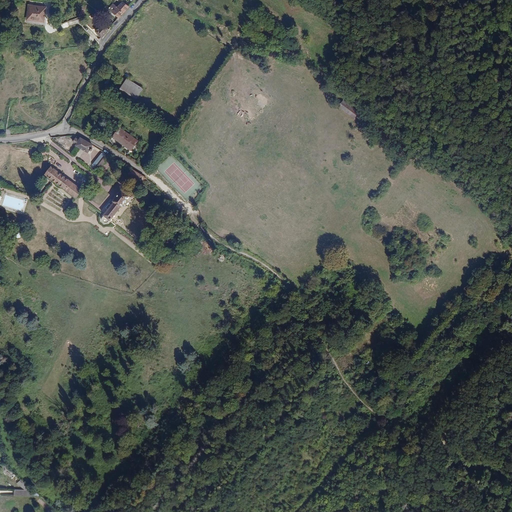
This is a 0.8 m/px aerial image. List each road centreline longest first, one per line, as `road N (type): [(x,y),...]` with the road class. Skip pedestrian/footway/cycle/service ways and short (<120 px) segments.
road 1 (unclassified): [(145,172),(210,234),(278,276),(349,388),(380,415)]
road 2 (track): [(343,76),(252,43),(226,42),(162,0)]
road 3 (residential): [(0,138),(71,130),(145,172)]
road 4 (track): [(380,415),(294,511)]
